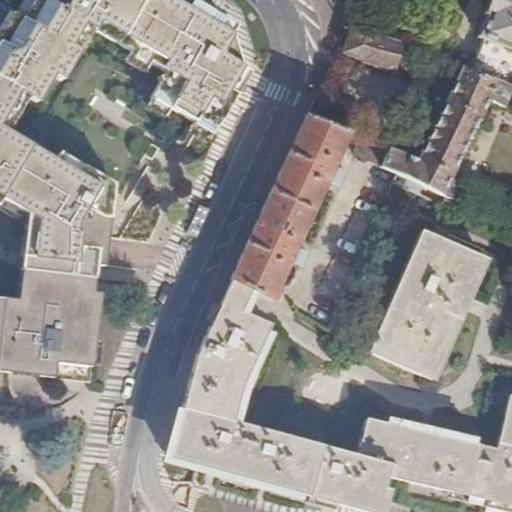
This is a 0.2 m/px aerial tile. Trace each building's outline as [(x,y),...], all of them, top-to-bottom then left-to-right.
[(113,42),(139,0),(28,0),(19,18),(3,9),(0,13),(0,208),(27,223),(20,266),(92,277),(94,268),(99,268),(107,192),(2,133),(21,97),(30,102),(46,73),(54,78),(84,26),(113,42)] [(158,74),(147,93),(204,129),(225,87),(217,82),(229,59),(222,33),(212,27),(218,18),(188,0),(139,0),(113,42),(156,67),(154,72),(158,74)] [(511,0),(488,0),(483,15),(485,16),(477,38),(511,51),(511,0)] [(394,45),(350,32),(344,52),(362,58),(362,61),(372,64),(371,67),(384,72),(386,68),(394,71),(394,74),(410,79),(419,54),(404,49),(394,45)] [(511,88),(511,68),(473,54),(467,71),(511,88)] [(511,88),(467,71),(461,69),(415,159),(387,149),(380,165),(379,168),(392,172),(395,173),(396,174),(424,188),(435,194),(440,196),(442,196),(460,204),(466,190),(447,180),(486,103),(502,109),(511,88)] [(144,91),(147,93),(158,74),(154,72),(144,91)] [(96,90),(86,104),(115,123),(125,109),(96,90)] [(353,111),(315,95),(305,118),(343,133),(353,111)] [(343,133),(305,118),(268,198),(230,280),(254,293),(268,299),(285,261),(298,266),(304,253),(291,246),(322,180),(335,186),(341,172),(329,165),(343,133)] [(383,149),(362,141),(355,155),(380,165),(387,149),(383,149)] [(480,257),(416,229),(363,353),(427,380),(480,257)] [(91,292),(92,277),(20,266),(15,299),(0,297),(0,372),(51,378),(54,354),(91,358),(99,294),(91,292)] [(254,293),(230,280),(220,303),(235,311),(244,315),(254,293)] [(196,355),(197,356),(210,362),(235,311),(220,303),(218,304),(196,355)] [(235,311),(210,362),(230,370),(241,346),(251,325),(254,321),(245,316),(244,315),(235,311)] [(254,321),(266,327),(268,324),(245,316),(254,321)] [(245,376),(266,327),(254,321),(251,325),(241,346),(230,370),(245,376)] [(88,383),(91,358),(54,354),(51,378),(88,383)] [(356,511),(373,511),(375,507),(381,480),(511,511),(511,397),(506,396),(493,451),(365,421),(357,457),(231,420),(240,393),(241,390),(225,382),(226,379),(226,378),(227,376),(230,370),(210,362),(197,356),(167,461),(217,475),(356,511)] [(225,382),(241,390),(244,378),(245,376),(230,370),(227,376),(226,378),(226,379),(225,382)]
